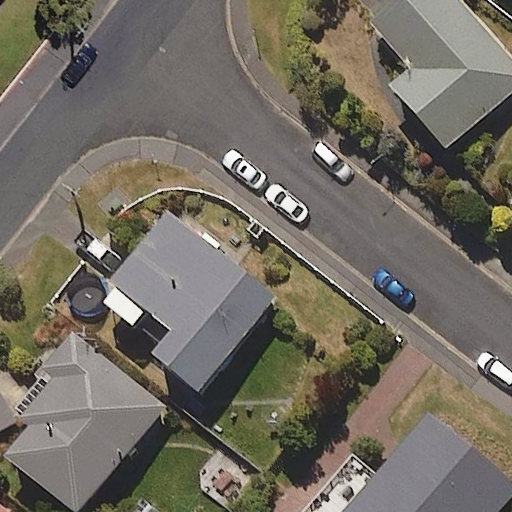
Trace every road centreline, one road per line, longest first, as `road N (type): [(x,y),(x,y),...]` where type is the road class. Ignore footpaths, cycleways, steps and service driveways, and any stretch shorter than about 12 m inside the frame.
road 1 (residential): [(511,342),(125,42)]
road 2 (residential): [(125,42),(0,205)]
